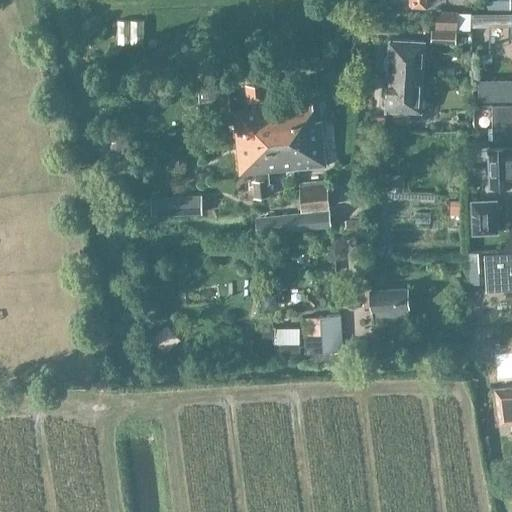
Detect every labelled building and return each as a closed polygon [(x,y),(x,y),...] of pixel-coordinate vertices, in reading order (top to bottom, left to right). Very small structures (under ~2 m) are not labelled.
[(456,31),(456,30),(457,12),(435,11),(434,30),(456,31)] [(511,12),(484,13),(485,26),(507,26),(507,21),(511,20),(511,12)] [(455,38),(456,32),(436,31),(435,43),(455,44),(455,38)] [(387,75),(424,77),(425,41),(389,39),(387,75)] [(200,81),(220,79),(219,72),(199,74),(200,81)] [(422,113),(424,77),(387,75),(386,111),(393,111),(393,119),(396,123),(409,124),(413,120),(414,112),(422,113)] [(250,109),(233,111),(240,174),(255,172),(256,180),(254,180),(255,198),(268,196),(265,171),(325,166),(320,120),(314,120),(312,102),(265,107),(264,101),(267,101),(265,82),(245,84),(247,103),(249,103),(250,109)] [(200,115),(230,112),(227,84),(197,88),(200,115)] [(511,106),(492,106),(492,141),(511,141),(511,106)] [(511,147),(489,148),(489,188),(511,187),(511,185),(511,147)] [(300,187),(301,210),(329,207),(327,184),(300,187)] [(483,201),(471,202),(473,234),(497,233),(496,216),(484,217),(483,201)] [(290,214),(265,216),(267,233),(331,227),(330,215),(290,218),(290,214)] [(511,256),(485,259),(487,291),(511,289),(511,256)] [(373,323),(409,320),(407,288),(371,290),(373,323)] [(320,317),(321,335),(304,336),(305,354),(322,353),(324,361),(343,359),(342,351),(340,315),(320,317)] [(320,317),(303,318),(304,336),(321,335),(320,317)] [(166,359),(181,345),(166,329),(150,343),(166,359)] [(511,354),(496,355),(498,379),(511,378),(511,354)] [(511,387),(493,389),(498,425),(511,424),(511,387)]
